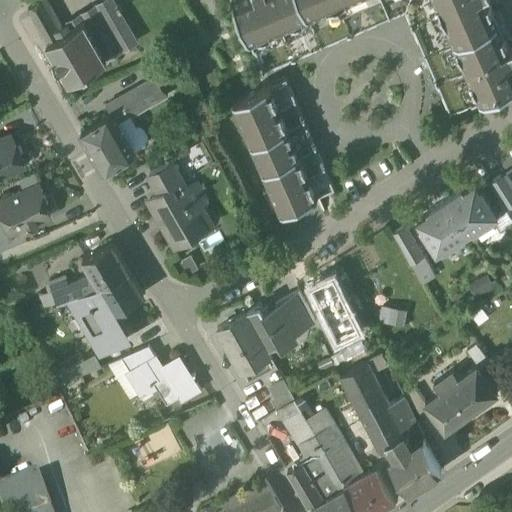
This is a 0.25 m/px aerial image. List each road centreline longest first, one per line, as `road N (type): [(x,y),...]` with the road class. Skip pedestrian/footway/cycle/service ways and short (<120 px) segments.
road 1 (residential): [(177,309),(278,269),(511,120)]
road 2 (residential): [(177,309),(0,15)]
road 3 (residential): [(295,511),(177,309)]
